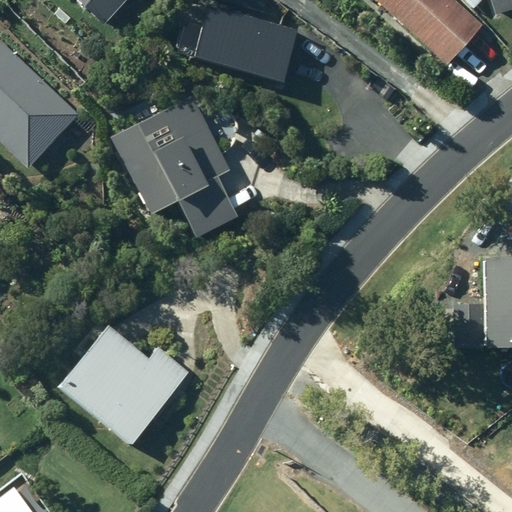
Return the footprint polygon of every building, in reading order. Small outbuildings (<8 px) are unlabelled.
[(65,0),(99,31),(127,0),(65,0)] [(364,0),(443,70),(479,29),(446,0),(364,0)] [(511,0),(459,0),(471,12),(482,0),(485,0),(491,20),(511,13),(511,0)] [(183,2),(169,52),(277,82),(291,32),(183,2)] [(0,149),(25,173),(76,118),(0,48),(0,149)] [(107,141),(148,226),(171,215),(184,244),(232,221),(213,183),(226,177),(190,102),(107,141)] [(511,255),(478,257),(483,347),(511,345),(511,255)] [(47,386),(125,447),(184,372),(151,346),(141,359),(96,324),(47,386)] [(0,511),(21,511),(2,486),(0,487),(0,511)]
